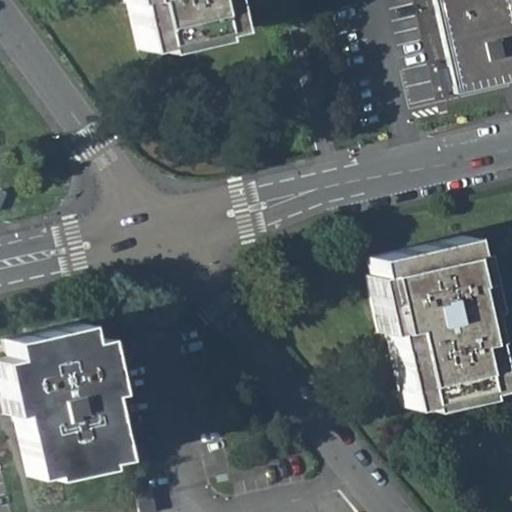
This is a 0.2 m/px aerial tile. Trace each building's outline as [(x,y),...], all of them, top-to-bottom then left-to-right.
[(115,0),(126,47),(143,43),(145,48),(207,33),(206,29),(223,25),(216,0),(115,0)] [(511,80),(511,22),(508,24),(503,0),(427,0),(449,95),(511,80)] [(470,247),(464,249),(460,232),(363,255),(367,270),(362,271),(376,330),(379,329),(397,405),(411,402),(412,407),(475,392),(474,388),(493,383),(481,334),(483,334),(477,307),(483,305),(476,276),(470,247)] [(119,383),(128,381),(115,326),(99,329),(96,314),(23,331),(26,347),(11,350),(24,405),(32,403),(46,467),(62,463),(63,469),(119,456),(118,450),(134,447),(119,383)] [(135,511),(153,511),(147,485),(130,490),(135,511)]
